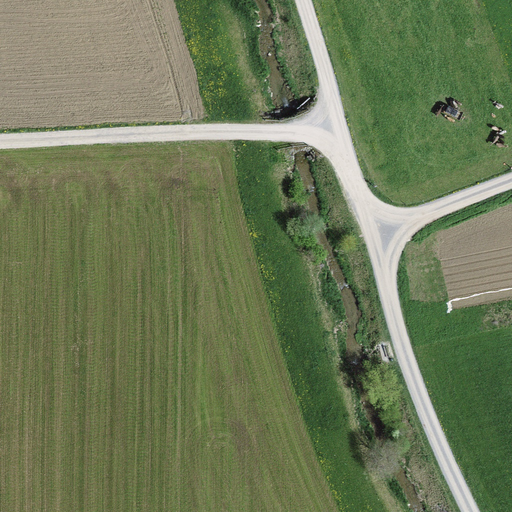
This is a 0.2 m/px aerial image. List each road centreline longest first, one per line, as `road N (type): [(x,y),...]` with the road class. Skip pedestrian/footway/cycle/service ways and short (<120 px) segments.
road 1 (unclassified): [(0,140),(338,132),(377,231)]
road 2 (unclassified): [(377,231),(406,361),(472,511)]
road 3 (unclassified): [(511,178),(377,231)]
road 4 (track): [(338,132),(300,0)]
